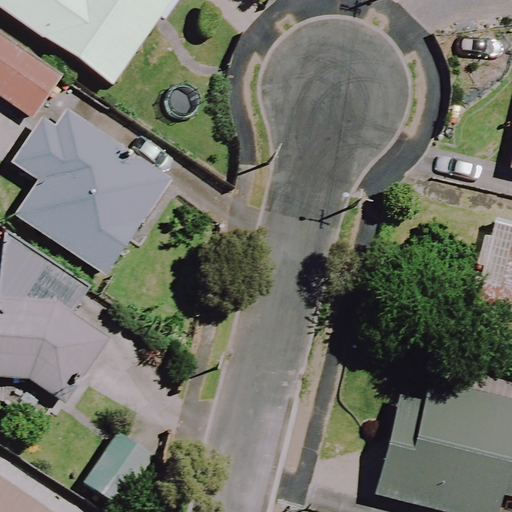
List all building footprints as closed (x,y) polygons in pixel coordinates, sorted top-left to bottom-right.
[(174,0),(0,0),(0,18),(109,95),(174,0)] [(59,82),(0,40),(0,106),(29,127),(59,82)] [(166,188),(50,109),(9,171),(35,189),(12,224),(101,284),(166,188)] [(511,216),(499,213),(466,347),(511,358),(511,216)] [(70,326),(90,294),(5,244),(0,279),(0,385),(21,388),(63,416),(100,343),(70,326)] [(511,409),(398,382),(370,502),(412,511),(493,511),(497,495),(511,498),(511,409)] [(0,511),(57,511),(59,509),(0,469),(0,511)]
